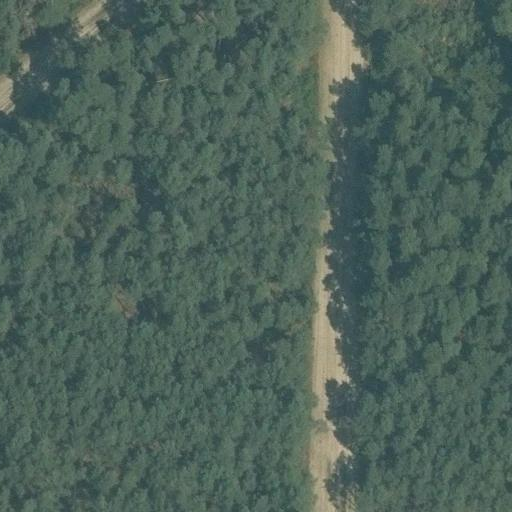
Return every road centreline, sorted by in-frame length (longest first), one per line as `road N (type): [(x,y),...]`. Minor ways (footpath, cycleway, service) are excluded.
road 1 (track): [(331,0),(334,511)]
road 2 (track): [(0,103),(126,0)]
